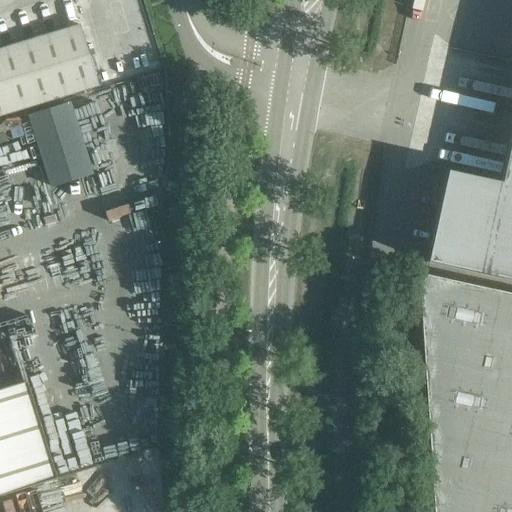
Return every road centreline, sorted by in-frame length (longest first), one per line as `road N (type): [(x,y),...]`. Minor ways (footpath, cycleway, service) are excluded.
road 1 (secondary): [(267,430),(306,88)]
road 2 (secondary): [(276,96),(257,320),(267,430)]
road 3 (unclassified): [(183,2),(200,64),(276,96)]
